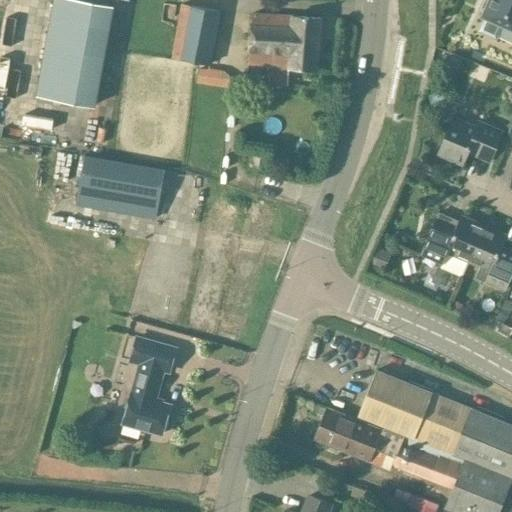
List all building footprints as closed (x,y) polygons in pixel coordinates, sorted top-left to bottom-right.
[(115,9),(65,0),(53,0),(36,95),(97,107),(115,9)] [(486,16),(480,30),(496,37),(502,24),(511,27),(511,0),(489,0),(483,13),(482,15),(484,16),(484,15),(485,16),(486,16)] [(172,59),(212,66),(222,11),(182,4),(172,59)] [(269,85),(287,86),(288,69),(317,71),(320,19),(251,14),(248,62),(271,64),(269,85)] [(437,154),(462,165),(467,153),(488,162),(501,131),(479,122),(477,127),(453,117),(437,154)] [(248,167),(258,169),(261,156),(250,154),(248,167)] [(131,216),(156,220),(165,169),(84,155),(75,206),(131,216)] [(462,277),(469,261),(484,225),(462,216),(457,226),(436,217),(430,230),(420,253),(431,258),(442,263),(443,269),(462,277)] [(474,277),(505,292),(511,275),(511,251),(500,246),(505,235),(484,225),(469,261),(480,266),(474,277)] [(511,332),(511,328),(503,324),(499,322),(495,329),(509,337),(511,332)] [(154,402),(163,370),(168,371),(175,348),(136,338),(130,362),(140,365),(123,424),(161,435),(162,431),(166,430),(168,422),(166,419),(169,406),(154,402)] [(511,423),(377,369),(359,414),(385,425),(383,430),(376,449),(396,457),(393,464),(453,488),(446,506),(459,511),(498,511),(511,478),(511,423)] [(383,430),(327,407),(314,439),(371,461),(376,449),(383,430)] [(392,501),(418,511),(435,511),(438,504),(398,488),(392,501)] [(285,511),(328,511),(332,504),(310,495),(302,511),(292,511),(286,509),(285,511)]
